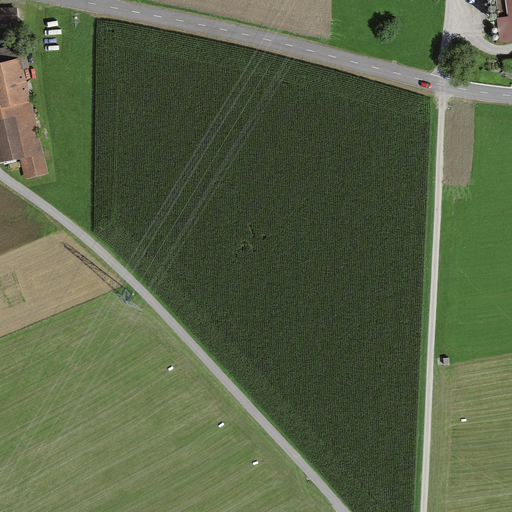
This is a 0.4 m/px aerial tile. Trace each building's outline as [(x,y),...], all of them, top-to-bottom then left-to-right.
[(487,4),(487,5),(488,7),(489,8),(490,8),(492,8),(493,8),(494,7),(495,6),(495,5),(495,4),(495,2),(494,1),(493,1),(492,0),(491,0),(489,1),(488,2),(488,3),(487,4)] [(511,0),(506,0),(509,18),(500,20),(503,42),(511,40),(511,0)] [(17,9),(0,9),(0,24),(18,23),(17,9)] [(0,55),(0,64),(23,59),(26,70),(30,69),(26,50),(0,55)] [(0,106),(32,99),(26,70),(23,59),(0,64),(0,106)] [(0,160),(1,165),(22,160),(26,179),(48,175),(32,99),(0,106),(0,160)]
